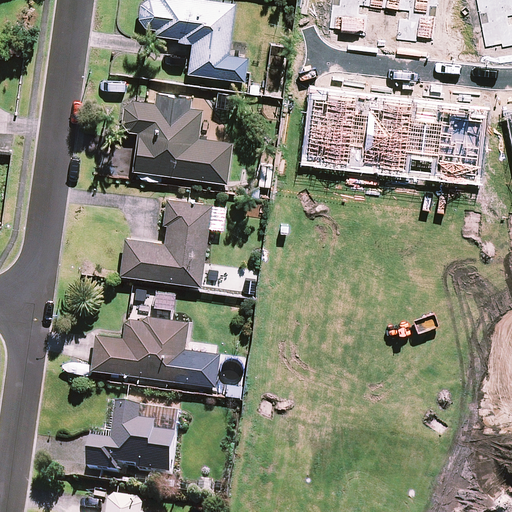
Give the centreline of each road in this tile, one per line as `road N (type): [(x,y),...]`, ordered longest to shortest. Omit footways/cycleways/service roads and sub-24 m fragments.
road 1 (residential): [(36,307),(78,0)]
road 2 (unknown): [(303,301),(511,323)]
road 3 (residential): [(9,511),(36,307)]
road 4 (residential): [(312,59),(511,78)]
